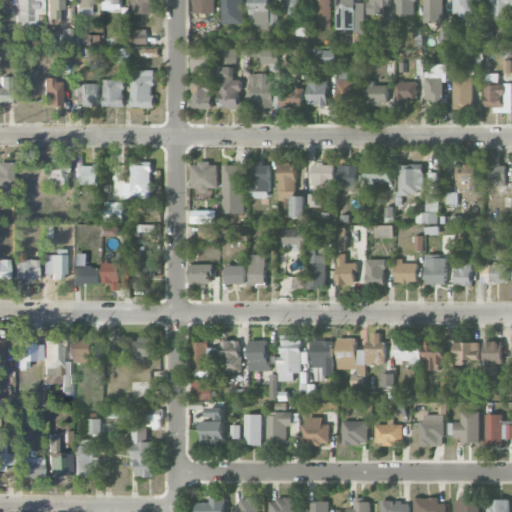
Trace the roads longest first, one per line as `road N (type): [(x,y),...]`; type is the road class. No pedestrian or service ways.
road 1 (residential): [(176,511),(175,0)]
road 2 (residential): [(511,136),(0,135)]
road 3 (residential): [(511,313),(0,313)]
road 4 (residential): [(176,473),(511,473)]
road 5 (residential): [(176,507),(0,507)]
